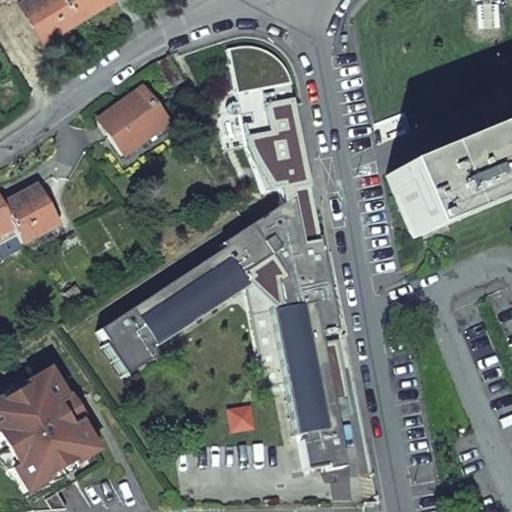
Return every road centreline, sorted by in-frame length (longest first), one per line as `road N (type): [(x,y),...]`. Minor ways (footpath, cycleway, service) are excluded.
road 1 (residential): [(298,0),(318,64),(403,511)]
road 2 (residential): [(0,139),(131,43),(222,0)]
